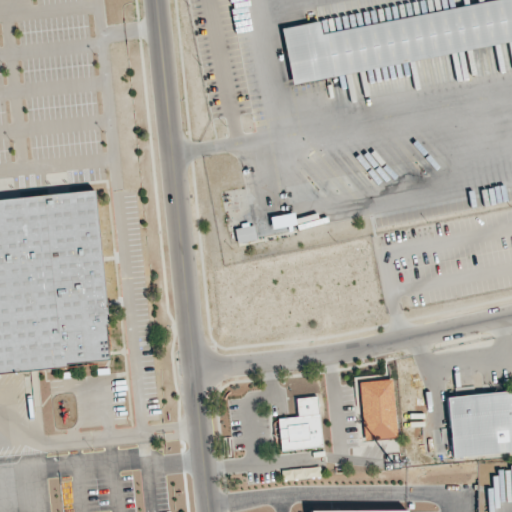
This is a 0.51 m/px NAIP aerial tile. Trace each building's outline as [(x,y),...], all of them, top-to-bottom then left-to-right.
[(280,28),(291,84),(511,40),(511,0),(491,0),(321,34),(318,20),(280,28)] [(0,199),(0,371),(108,360),(104,325),(108,324),(94,190),(0,199)] [(272,229),(295,224),(292,213),(269,217),(272,229)] [(255,240),(254,226),(234,228),(236,242),(255,240)] [(362,440),(396,438),(393,379),(359,381),(362,440)] [(511,391),(447,396),(451,456),(511,452),(511,391)] [(322,446),(316,396),(294,398),(296,416),(276,419),(279,451),(322,446)] [(281,479),(320,477),(320,467),(280,469),(281,479)]
